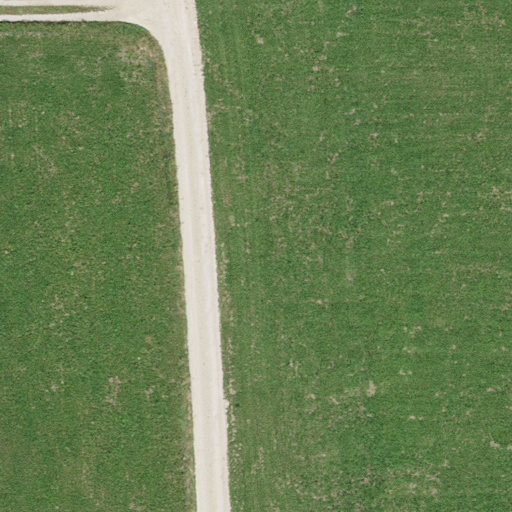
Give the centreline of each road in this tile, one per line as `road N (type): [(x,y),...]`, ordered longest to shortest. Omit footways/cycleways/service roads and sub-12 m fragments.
road 1 (track): [(218,511),(192,150),(166,0)]
road 2 (track): [(0,22),(171,21)]
